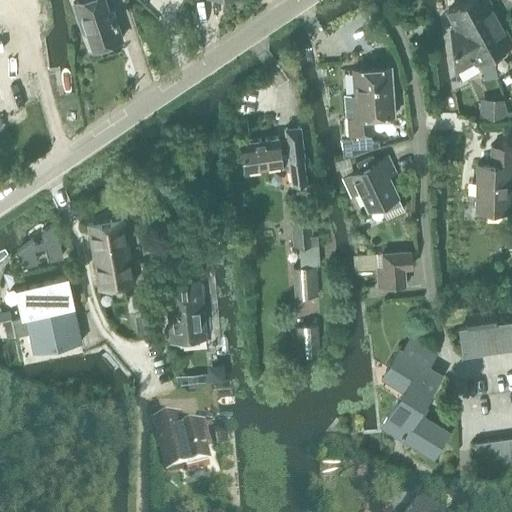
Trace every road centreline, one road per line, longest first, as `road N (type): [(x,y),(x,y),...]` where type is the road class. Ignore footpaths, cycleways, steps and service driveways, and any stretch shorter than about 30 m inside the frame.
road 1 (residential): [(469,511),(460,402),(422,234),(417,104),(408,59),(378,0)]
road 2 (residential): [(0,206),(308,0)]
